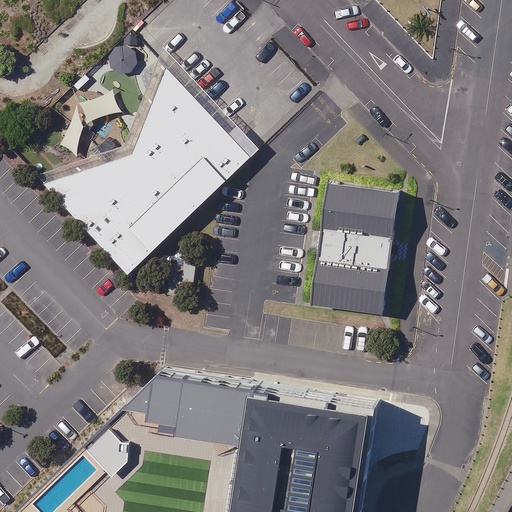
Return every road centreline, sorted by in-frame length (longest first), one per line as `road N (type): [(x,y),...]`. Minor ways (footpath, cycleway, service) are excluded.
road 1 (unclassified): [(432,511),(454,435),(449,378),(476,178)]
road 2 (unclassified): [(305,0),(476,178)]
road 3 (unclassified): [(476,178),(501,0)]
